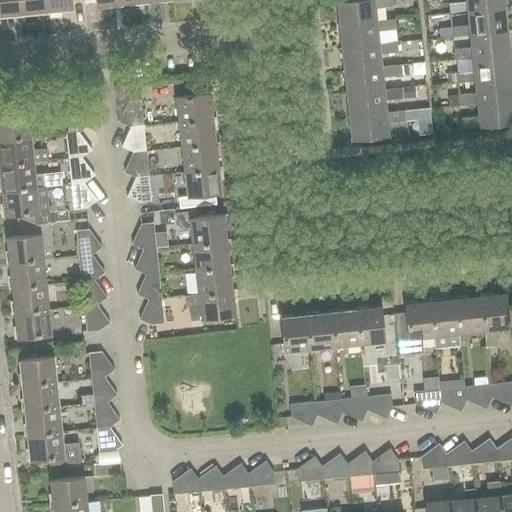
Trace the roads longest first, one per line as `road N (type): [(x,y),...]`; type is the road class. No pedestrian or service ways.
road 1 (residential): [(511,413),(201,438),(155,434),(139,407),(97,50)]
road 2 (unclassified): [(511,194),(325,214),(290,201),(274,182),(258,38)]
road 3 (residential): [(97,50),(258,38)]
